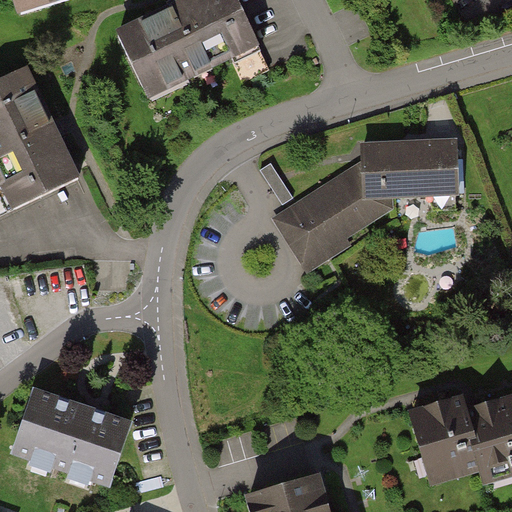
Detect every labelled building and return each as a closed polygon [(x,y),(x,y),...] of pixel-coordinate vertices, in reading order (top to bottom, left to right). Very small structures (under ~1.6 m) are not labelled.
[(11,0),(18,20),(77,2),(76,0),(11,0)] [(269,71),(235,0),(197,0),(118,37),(142,89),(208,57),(212,66),(230,58),(242,83),(269,71)] [(0,86),(0,206),(6,218),(76,183),(22,76),(0,86)] [(460,204),(457,145),(361,150),(361,162),(363,208),(395,207),(460,204)] [(352,250),(348,243),(396,214),(395,207),(363,208),(361,162),(270,222),(307,278),(352,250)] [(285,204),(298,198),(279,163),(267,169),(285,204)] [(109,492),(130,429),(33,396),(11,459),(109,492)] [(431,485),(483,469),(466,414),(461,397),(409,413),(431,485)] [(511,478),(511,399),(466,414),(483,469),(489,486),(511,478)] [(329,511),(323,486),(245,506),(246,511),(329,511)]
